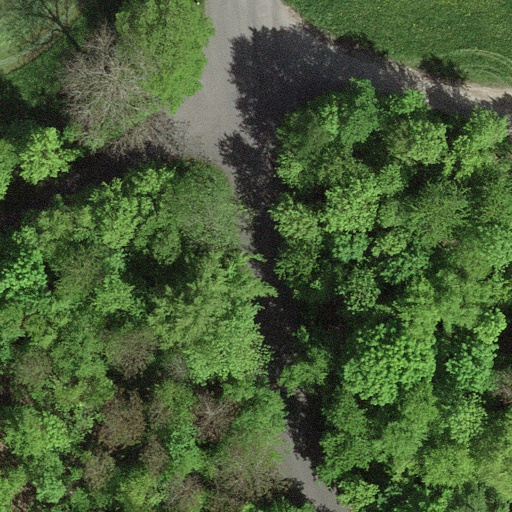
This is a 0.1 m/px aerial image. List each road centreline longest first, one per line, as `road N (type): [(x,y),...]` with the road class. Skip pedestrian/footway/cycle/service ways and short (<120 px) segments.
road 1 (tertiary): [(233,0),(283,452),(312,511)]
road 2 (track): [(237,37),(511,105)]
road 3 (track): [(244,116),(98,171),(0,228)]
